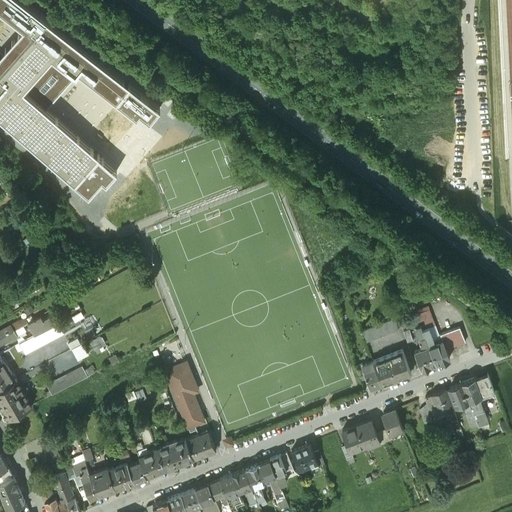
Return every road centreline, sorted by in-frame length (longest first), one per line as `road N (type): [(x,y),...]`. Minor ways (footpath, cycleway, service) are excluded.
road 1 (secondary): [(135,0),(511,286)]
road 2 (residential): [(511,351),(104,511)]
